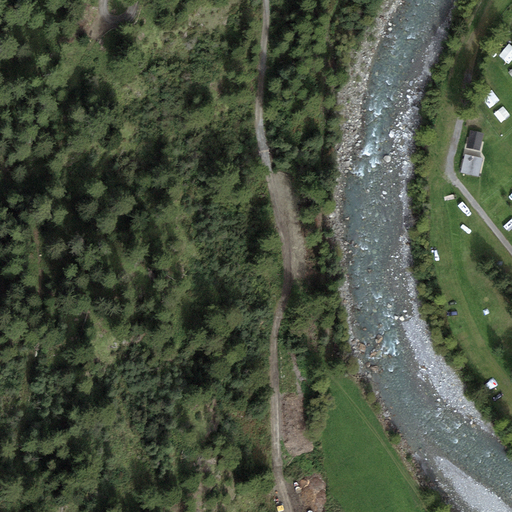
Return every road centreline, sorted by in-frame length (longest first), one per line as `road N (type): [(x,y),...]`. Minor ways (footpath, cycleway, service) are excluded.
road 1 (track): [(288,511),(277,464),(275,369),(285,266),(258,127),(266,0)]
road 2 (track): [(511,391),(472,320),(449,255),(438,189),(449,171)]
